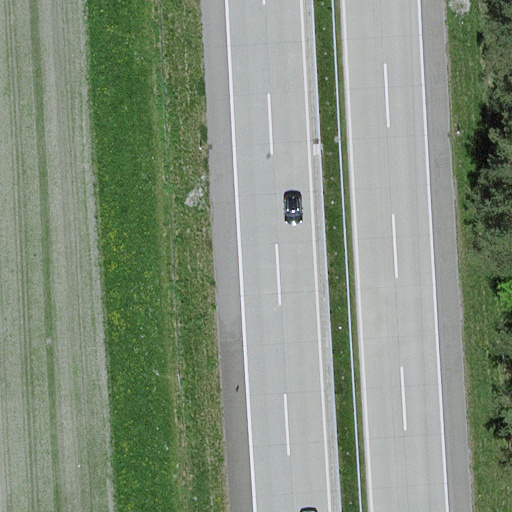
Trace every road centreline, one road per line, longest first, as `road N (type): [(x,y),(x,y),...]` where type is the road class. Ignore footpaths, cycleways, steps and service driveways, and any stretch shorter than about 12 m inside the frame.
road 1 (motorway): [(267,0),(294,511)]
road 2 (motorway): [(413,511),(386,0)]
